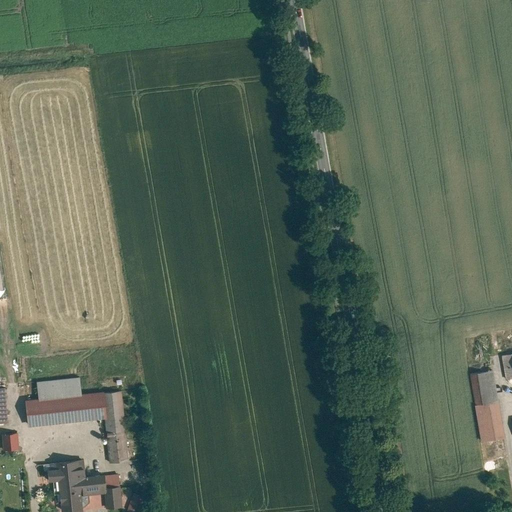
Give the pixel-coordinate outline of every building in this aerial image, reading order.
[(511,377),(511,348),(501,351),(505,379),(511,377)] [(469,374),(482,441),(505,436),(492,370),(469,374)] [(28,399),(30,425),(95,420),(93,395),(83,396),(82,376),(37,379),(39,398),(28,399)] [(0,387),(0,421),(8,421),(6,387),(0,387)] [(101,397),(111,467),(132,464),(122,394),(101,397)] [(1,449),(17,450),(17,432),(1,431),(1,449)] [(55,467),(58,511),(84,511),(83,498),(106,496),(107,507),(119,506),(117,482),(102,483),(102,477),(83,479),(82,465),(55,467)] [(143,503),(145,495),(134,492),(128,509),(135,511),(139,502),(143,503)]
